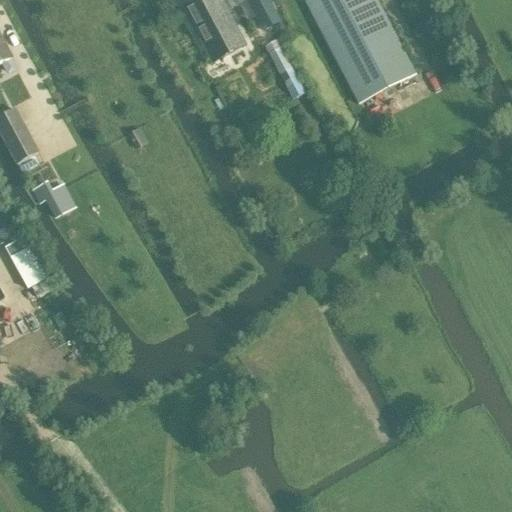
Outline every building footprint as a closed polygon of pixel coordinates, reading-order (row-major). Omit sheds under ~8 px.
[(221,0),(196,0),(182,8),(212,64),(246,46),(227,11),(247,0),(264,32),(280,23),(268,0),(226,0),(222,2),(221,0)] [(417,75),(377,0),(306,0),(305,1),(314,19),(322,33),(360,105),(417,75)] [(0,66),(11,60),(4,46),(5,46),(0,36),(0,66)] [(14,105),(0,113),(0,128),(18,162),(41,152),(14,105)] [(128,134),(137,150),(148,143),(139,128),(128,134)] [(65,190),(45,201),(56,222),(76,211),(65,190)] [(24,238),(6,248),(16,266),(34,256),(24,238)]
